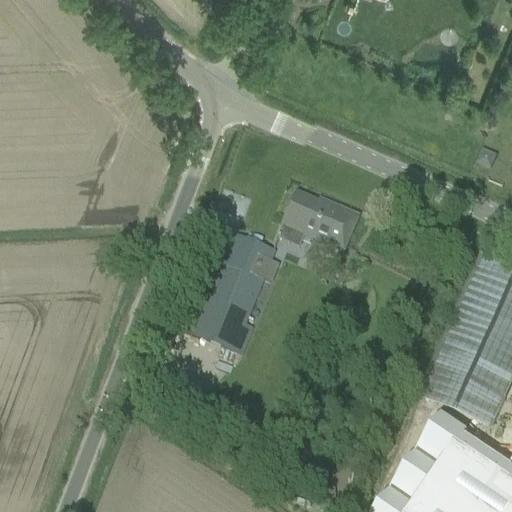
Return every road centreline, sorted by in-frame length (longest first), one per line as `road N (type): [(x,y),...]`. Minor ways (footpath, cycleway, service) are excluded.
road 1 (unclassified): [(39,511),(200,83)]
road 2 (unclassified): [(511,221),(200,83)]
